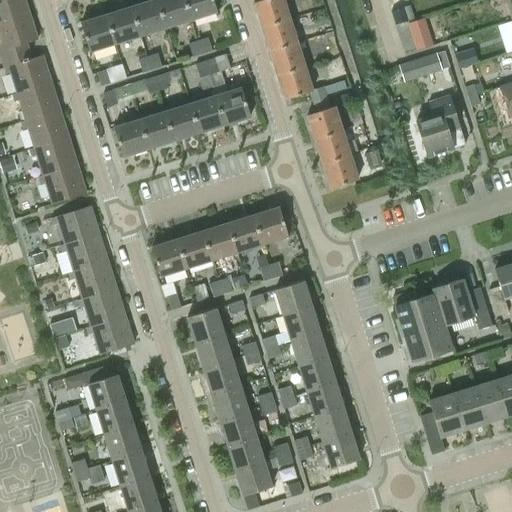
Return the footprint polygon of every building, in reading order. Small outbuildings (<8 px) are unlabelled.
[(0,0),(0,22),(29,13),(24,0),(0,0)] [(156,0),(151,0),(131,7),(140,36),(165,28),(156,0)] [(184,0),(156,0),(165,28),(191,20),(184,0)] [(212,0),(184,0),(191,20),(216,12),(212,0)] [(265,0),(253,4),(261,28),(289,20),(282,0),(265,0)] [(511,0),(500,0),(501,4),(505,2),(511,23),(511,83),(499,87),(509,117),(511,116),(511,0)] [(131,7),(105,15),(114,44),(140,36),(131,7)] [(403,9),(390,13),(395,26),(404,24),(407,22),(403,9)] [(29,13),(0,22),(0,40),(1,44),(0,44),(0,52),(26,44),(38,40),(29,13)] [(114,44),(105,15),(79,23),(89,52),(114,44)] [(289,20),(261,28),(269,53),(297,44),(289,20)] [(404,24),(395,26),(398,36),(407,34),(404,24)] [(429,31),(412,37),(417,50),(434,45),(429,31)] [(458,38),(449,41),(452,50),(461,47),(458,38)] [(208,39),(198,41),(202,54),(211,51),(208,39)] [(202,54),(198,41),(189,44),(193,56),(202,54)] [(26,44),(0,52),(0,55),(4,68),(31,59),(26,44)] [(297,44),(269,53),(276,77),(304,68),(297,44)] [(473,49),(454,55),(458,69),(478,63),(473,49)] [(157,54),(148,57),(152,69),(161,67),(157,54)] [(437,54),(418,60),(423,77),(442,70),(437,54)] [(17,93),(51,82),(42,56),(31,59),(4,68),(6,75),(10,73),(17,93)] [(225,56),(205,62),(208,75),(230,68),(225,56)] [(152,69),(148,57),(138,60),(142,72),(152,69)] [(205,62),(195,66),(199,78),(208,75),(205,62)] [(304,68),(276,77),(284,101),(285,100),(308,93),(311,100),(311,101),(312,101),(324,97),(326,96),(323,87),(311,90),(304,68)] [(101,86),(110,83),(106,70),(97,73),(101,86)] [(164,75),(155,78),(158,90),(168,87),(164,75)] [(149,93),(158,90),(155,78),(145,81),(149,93)] [(26,121),(60,111),(51,83),(17,93),(12,95),(14,102),(20,101),(26,121)] [(472,85),(463,88),(466,98),(475,95),(472,85)] [(241,88),(215,96),(224,124),(250,116),(241,88)] [(117,104),(113,91),(103,94),(107,107),(117,104)] [(475,95),(466,98),(469,108),(478,105),(475,95)] [(215,96),(189,104),(198,132),(224,124),(215,96)] [(450,96),(428,104),(432,116),(416,122),(428,158),(454,150),(453,149),(466,145),(450,96)] [(315,114),(307,117),(314,141),(342,132),(335,108),(334,107),(330,108),(327,101),(326,102),(325,102),(313,106),(315,114)] [(189,104),(164,112),(173,140),(198,132),(189,104)] [(34,149),(69,138),(60,111),(26,121),(21,123),(23,130),(28,128),(34,149)] [(164,112),(138,120),(147,149),(173,140),(164,112)] [(147,149),(138,120),(112,129),(121,157),(147,149)] [(342,132),(314,141),(322,165),(350,156),(342,132)] [(43,176),(77,165),(69,138),(34,149),(30,150),(32,158),(37,156),(43,176)] [(357,144),(359,150),(368,148),(367,141),(357,144)] [(364,154),(368,166),(368,167),(381,163),(377,150),(377,151),(364,154)] [(350,156),(322,165),(330,189),(357,181),(350,156)] [(6,159),(0,161),(0,166),(2,173),(10,171),(16,169),(12,157),(6,159)] [(86,193),(77,165),(43,176),(39,177),(41,185),(45,184),(52,204),(86,193)] [(16,194),(13,185),(5,187),(5,188),(7,197),(16,195),(16,194)] [(90,207),(51,219),(53,226),(58,224),(64,245),(99,233),(90,207)] [(278,208),(252,216),(262,244),(287,236),(278,208)] [(252,216),(227,224),(236,252),(262,244),(252,216)] [(36,222),(24,226),(26,233),(27,234),(39,231),(36,222)] [(236,252),(227,224),(202,232),(211,260),(236,252)] [(202,232),(177,240),(186,268),(211,260),(202,232)] [(107,261),(99,233),(64,245),(60,246),(62,253),(66,252),(73,272),(107,261)] [(186,268),(177,240),(151,248),(160,276),(186,268)] [(41,253),(32,256),(35,265),(44,262),(41,253)] [(82,299),(116,288),(107,261),(73,272),(68,273),(71,281),(75,279),(82,299)] [(268,266),(273,278),(282,275),(278,263),(268,266)] [(511,263),(494,269),(499,286),(488,290),(496,316),(508,312),(504,299),(511,296),(511,263)] [(263,281),(273,278),(268,266),(259,269),(263,281)] [(228,279),(218,282),(222,294),(232,291),(228,279)] [(431,289),(433,294),(434,294),(443,326),(444,326),(473,317),(477,330),(491,326),(480,289),(466,293),(462,280),(431,289)] [(273,290),(281,316),(311,307),(303,281),(273,290)] [(222,294),(218,282),(209,285),(213,297),(222,294)] [(84,307),(90,327),(125,316),(116,288),(82,299),(77,301),(80,308),(84,307)] [(451,349),(444,326),(443,326),(434,294),(433,294),(414,300),(412,293),(393,299),(396,307),(393,308),(410,362),(451,349)] [(252,308),(265,304),(261,294),(249,298),(252,308)] [(171,310),(181,307),(177,295),(167,298),(171,310)] [(48,298),(41,300),(44,310),(51,308),(48,298)] [(232,314),(244,310),(241,301),(228,304),(232,314)] [(281,316),(289,341),(319,332),(311,307),(281,316)] [(194,343),(223,334),(215,308),(186,317),(194,343)] [(125,316),(90,327),(86,328),(88,335),(92,334),(99,355),(134,344),(125,316)] [(63,321),(50,325),(54,337),(65,334),(66,333),(63,321)] [(501,326),(497,327),(501,340),(510,337),(511,337),(506,324),(505,324),(501,326)] [(289,341),(297,367),(326,357),(319,332),(289,341)] [(202,369),(231,359),(223,334),(194,343),(202,369)] [(265,349),(277,345),(274,336),(262,340),(265,349)] [(66,338),(55,341),(58,350),(69,347),(66,338)] [(244,356),(257,352),(254,342),(241,346),(244,356)] [(280,355),(277,345),(265,349),(268,359),(280,355)] [(500,347),(487,351),(489,359),(503,355),(500,347)] [(489,359),(487,351),(473,356),(476,364),(489,359)] [(260,361),(257,352),(244,356),(248,365),(260,361)] [(297,367),(305,392),(334,383),(326,357),(297,367)] [(210,394),(239,385),(231,359),(202,369),(210,394)] [(458,361),(444,366),(446,373),(460,369),(458,361)] [(446,373),(444,366),(430,370),(432,378),(446,373)] [(95,410),(124,401),(116,374),(87,384),(95,410)] [(511,375),(496,380),(508,417),(511,415),(511,375)] [(486,424),(508,417),(496,380),(474,387),(486,424)] [(305,392),(313,417),(342,408),(334,383),(305,392)] [(218,419),(247,410),(239,385),(210,394),(218,419)] [(280,400),(293,396),(290,386),(277,390),(280,400)] [(463,431),(486,424),(474,387),(452,395),(463,431)] [(260,406),(273,402),(270,392),(257,396),(260,406)] [(441,438),(463,431),(452,395),(429,402),(432,413),(419,417),(431,455),(445,451),(441,438)] [(293,396),(280,400),(283,409),(296,405),(293,396)] [(103,436),(132,426),(124,401),(95,410),(103,436)] [(273,402),(260,406),(263,416),(276,412),(273,402)] [(57,422),(70,418),(67,408),(54,412),(57,422)] [(313,417),(321,443),(350,434),(342,408),(313,417)] [(226,445),(255,436),(247,410),(218,419),(226,445)] [(73,427),(70,418),(57,422),(60,431),(73,427)] [(111,461),(141,452),(132,426),(103,436),(111,461)] [(350,434),(321,443),(329,469),(358,460),(350,434)] [(234,470),(263,461),(255,436),(226,445),(234,470)] [(297,450),(309,446),(306,437),(294,441),(297,450)] [(276,457),(288,453),(285,443),(273,447),(276,457)] [(312,456),(309,446),(297,450),(300,460),(312,456)] [(119,487),(149,478),(141,452),(111,461),(119,487)] [(291,462),(288,453),(276,457),(279,466),(291,462)] [(70,463),(73,473),(86,469),(83,459),(70,463)] [(271,487),(263,461),(234,470),(242,496),(271,487)] [(86,469),(73,473),(76,482),(89,478),(86,469)] [(127,511),(128,511),(157,503),(149,478),(119,487),(127,511)] [(159,511),(157,503),(128,511),(159,511)]
